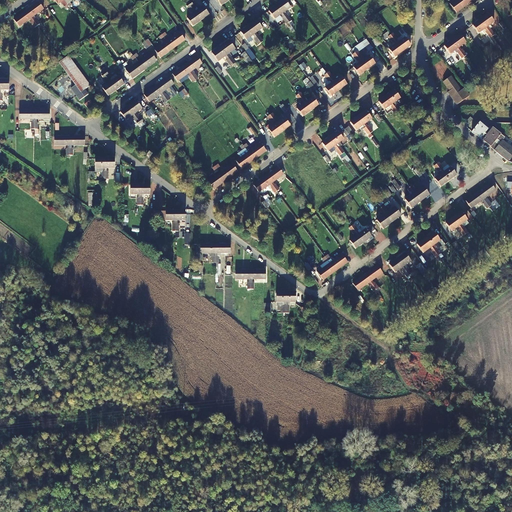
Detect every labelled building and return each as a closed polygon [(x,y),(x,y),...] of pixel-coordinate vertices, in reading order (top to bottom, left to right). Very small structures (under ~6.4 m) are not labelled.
[(290,8),(285,0),(277,6),(283,14),(284,16),(289,22),(289,23),(291,21),(286,14),(285,15),(284,13),(290,8)] [(455,0),(454,1),(454,0),(449,4),(456,13),(468,4),(465,0),(455,0)] [(26,11),(37,26),(39,24),(35,18),(34,19),(32,17),(43,9),(38,2),(26,11)] [(283,14),(277,6),(269,11),(275,20),(283,14)] [(196,14),(201,21),(209,15),(203,7),(195,13),(196,14)] [(37,26),(26,11),(13,20),(19,27),(30,19),(31,21),(30,22),(34,28),(37,26)] [(493,11),(488,13),(493,22),(498,19),(493,11)] [(196,14),(195,13),(187,18),(193,27),(201,21),(196,14)] [(283,14),(275,20),(276,22),(282,18),(284,16),(283,14)] [(487,14),(479,19),(492,36),(494,35),(490,29),(491,28),(490,25),(493,23),(487,14)] [(492,36),(479,19),(471,25),(478,34),(484,29),(486,31),(485,32),(489,38),(492,36)] [(256,21),(248,26),(254,35),(262,29),(256,21)] [(248,26),(240,32),(246,41),(251,38),(252,39),(254,38),(259,45),(261,43),(256,37),(254,35),(248,26)] [(163,36),(173,49),(185,41),(178,31),(174,35),(175,36),(168,40),(166,38),(168,37),(165,34),(163,36)] [(390,35),(388,32),(382,37),(386,39),(388,38),(392,43),(394,42),(396,44),(389,49),(395,57),(402,52),(390,35)] [(390,35),(402,52),(410,46),(404,38),(397,43),(396,41),(398,40),(393,33),(390,35)] [(459,34),(451,40),(458,49),(465,43),(459,34)] [(173,49),(163,36),(160,38),(163,41),(164,40),(165,42),(159,47),(158,46),(154,49),(160,58),(173,49)] [(496,48),(499,46),(503,52),(507,49),(504,45),(499,38),(496,41),(493,37),(491,39),(496,48)] [(366,39),(352,50),(355,53),(357,51),(357,52),(358,53),(366,46),(365,44),(368,42),(366,39)] [(451,40),(444,46),(450,54),(458,49),(451,40)] [(235,49),(228,41),(220,47),(226,56),(235,49)] [(220,47),(212,53),(218,62),(226,56),(220,47)] [(375,64),(369,56),(364,59),(362,57),(361,57),(358,53),(357,52),(357,51),(355,53),(359,59),(361,62),(367,70),(375,64)] [(156,61),(150,52),(146,55),(146,56),(138,62),(144,70),(156,61)] [(252,63),(244,52),(240,55),(248,66),(252,63)] [(62,60),(59,62),(75,85),(70,89),(79,101),(88,94),(84,90),(90,86),(68,56),(62,60)] [(196,56),(184,65),(190,73),(202,64),(196,56)] [(144,70),(138,62),(130,68),(130,67),(125,70),(132,79),(144,70)] [(361,62),(353,67),(359,76),(367,70),(361,62)] [(177,82),(190,73),(184,65),(172,74),(177,82)] [(326,74),(324,71),(321,73),(328,81),(323,85),(325,88),(331,96),(339,91),(332,82),(331,80),(326,74)] [(103,73),(101,75),(106,82),(104,83),(106,85),(102,88),(108,96),(116,91),(110,82),(108,80),(103,73)] [(461,90),(451,76),(443,82),(450,91),(448,92),(457,105),(469,96),(463,88),(461,90)] [(118,77),(110,82),(116,91),(124,85),(118,77)] [(174,84),(168,77),(156,86),(162,93),(174,84)] [(341,77),(332,82),(339,91),(347,85),(341,77)] [(309,81),(314,88),(317,86),(312,79),(309,81)] [(95,80),(89,84),(90,86),(95,93),(102,88),(95,80)] [(149,102),(162,93),(156,86),(143,95),(149,102)] [(400,99),(394,91),(386,96),(392,105),(394,107),(398,113),(398,114),(400,116),(403,114),(397,106),(398,104),(396,102),(400,99)] [(392,105),(386,96),(378,102),(384,110),(392,105)] [(304,103),(310,111),(318,106),(312,97),(304,103)] [(142,109),(136,101),(128,106),(134,115),(142,109)] [(310,111),(304,103),(296,109),(302,117),(310,111)] [(134,115),(128,106),(120,112),(126,121),(134,115)] [(34,111),(18,111),(18,120),(33,120),(34,111)] [(49,111),(34,111),(33,120),(49,120),(49,111)] [(371,120),(365,111),(357,117),(364,125),(371,120)] [(364,125),(357,117),(350,122),(356,131),(363,126),(365,129),(363,130),(368,136),(370,134),(366,128),(364,125)] [(284,118),(276,124),(282,132),(290,126),(284,118)] [(481,141),(486,135),(484,134),(488,129),(478,121),(475,123),(478,125),(471,132),(481,141)] [(276,124),(268,130),(274,138),(282,132),(276,124)] [(481,141),(507,161),(511,155),(511,148),(502,140),(504,138),(492,128),(486,135),(481,141)] [(329,138),(341,154),(344,153),(339,147),(337,145),(343,140),(337,132),(329,138)] [(54,146),(69,146),(69,137),(54,137),(54,146)] [(69,156),(69,162),(72,162),(72,149),(72,146),(74,146),(84,146),(84,137),(69,137),(69,146),(69,149),(69,156)] [(341,154),(329,138),(321,143),(327,152),(332,149),(334,151),(335,150),(336,152),(339,156),(341,154)] [(256,147),(247,153),(253,161),(266,152),(259,143),(255,146),(256,147)] [(240,158),(240,157),(235,161),(241,169),(253,161),(247,153),(240,158)] [(104,159),(94,159),(94,172),(101,172),(101,180),(104,180),(104,172),(104,169),(104,159)] [(113,159),(104,159),(104,169),(113,169),(113,159)] [(436,165),(448,181),(456,175),(450,167),(443,172),(442,170),(443,169),(439,163),(436,165)] [(227,167),(219,173),(225,181),(237,172),(231,164),(227,167)] [(448,181),(436,165),(434,166),(438,172),(440,172),(441,174),(434,179),(440,187),(448,181)] [(283,175),(277,168),(265,176),(271,184),(283,175)] [(424,178),(418,171),(415,174),(420,181),(424,178)] [(225,181),(219,173),(212,178),(206,182),(213,191),(225,181)] [(265,176),(253,185),(258,193),(271,184),(265,176)] [(394,181),(391,183),(397,191),(400,189),(394,181)] [(490,183),(478,192),(483,200),(485,202),(489,207),(489,208),(491,206),(487,201),(486,201),(485,199),(495,191),(490,183)] [(130,196),(139,196),(139,185),(130,185),(130,196)] [(429,195),(423,187),(414,193),(420,202),(429,195)] [(483,200),(478,192),(465,201),(471,209),(483,200)] [(420,202),(414,193),(405,200),(411,208),(420,202)] [(378,204),(391,223),(401,216),(394,207),(386,213),(384,210),(386,209),(381,203),(378,204)] [(391,223),(378,204),(376,206),(381,213),(382,212),(384,215),(376,220),(383,229),(391,223)] [(165,221),(175,221),(174,211),(165,211),(165,221)] [(184,221),(184,211),(174,211),(175,221),(184,221)] [(461,212),(453,218),(459,226),(467,220),(461,212)] [(459,226),(453,218),(446,224),(451,232),(459,226)] [(353,225),(351,226),(351,227),(355,233),(357,235),(363,243),(371,237),(365,229),(361,233),(359,230),(358,231),(353,225)] [(433,232),(425,239),(431,247),(432,249),(437,256),(439,254),(435,248),(436,247),(434,244),(439,240),(433,232)] [(431,247),(425,239),(416,245),(422,253),(431,247)] [(215,264),(215,272),(220,272),(220,265),(217,265),(217,257),(219,257),(219,254),(230,254),(230,244),(214,245),(215,264)] [(215,264),(214,245),(199,245),(199,254),(209,254),(209,257),(212,257),(212,264),(215,264)] [(341,254),(336,257),(337,258),(329,264),(335,272),(347,263),(341,254)] [(410,262),(404,254),(397,259),(402,267),(410,262)] [(402,267),(397,259),(389,265),(394,273),(399,270),(401,273),(402,272),(406,278),(409,276),(408,276),(404,270),(402,267)] [(420,263),(416,266),(424,277),(428,274),(420,263)] [(335,272),(329,264),(322,269),(321,268),(316,272),(323,281),(335,272)] [(382,274),(376,266),(364,275),(370,283),(382,274)] [(250,271),(235,271),(235,280),(250,280),(250,271)] [(265,280),(265,271),(250,271),(250,280),(265,280)] [(370,283),(364,275),(352,284),(358,292),(370,283)] [(276,293),(276,303),(276,307),(283,307),(283,321),(285,321),(285,314),(285,306),(285,303),(285,293),(276,293)] [(285,293),(285,303),(295,303),(295,293),(285,293)]
